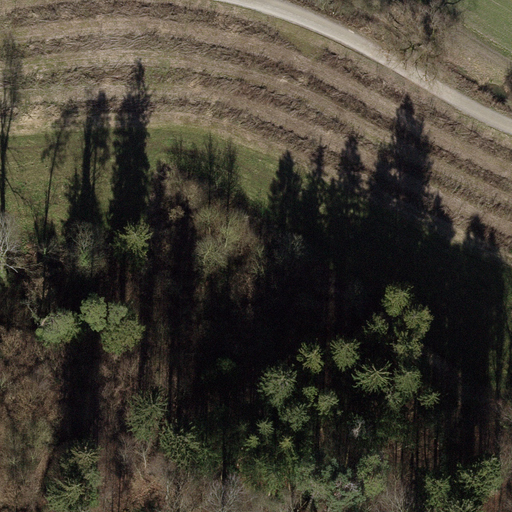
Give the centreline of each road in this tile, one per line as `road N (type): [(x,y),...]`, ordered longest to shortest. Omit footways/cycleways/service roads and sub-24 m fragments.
road 1 (track): [(251,0),(329,29),(511,124)]
road 2 (track): [(511,73),(384,0)]
